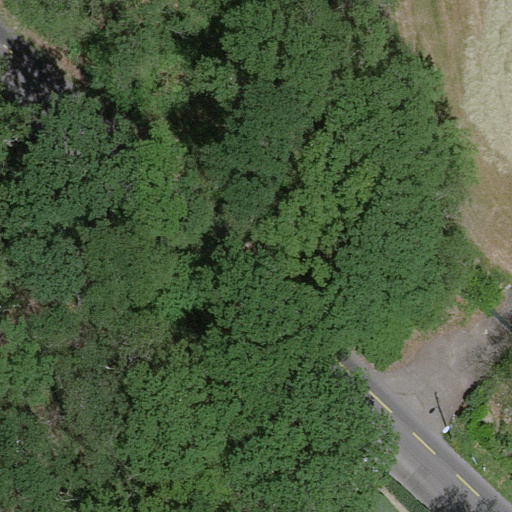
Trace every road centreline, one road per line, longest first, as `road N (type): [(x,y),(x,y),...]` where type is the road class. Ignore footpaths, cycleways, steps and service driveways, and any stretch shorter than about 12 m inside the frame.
road 1 (tertiary): [(0,67),(466,511)]
road 2 (track): [(398,447),(511,323)]
